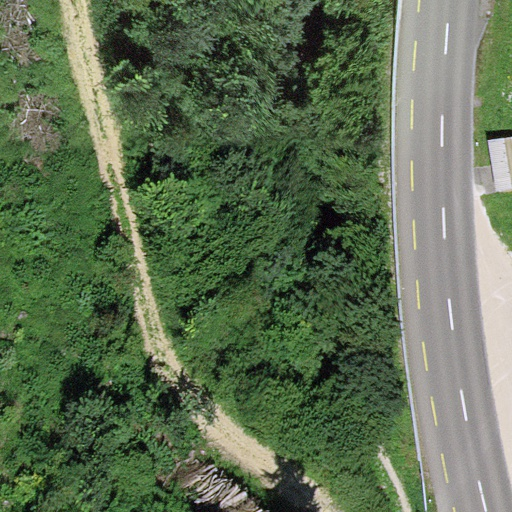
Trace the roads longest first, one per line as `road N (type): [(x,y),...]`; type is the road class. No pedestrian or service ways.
road 1 (track): [(324,511),(151,370),(55,0)]
road 2 (secondary): [(488,511),(464,408),(448,265),(440,117),(451,0)]
